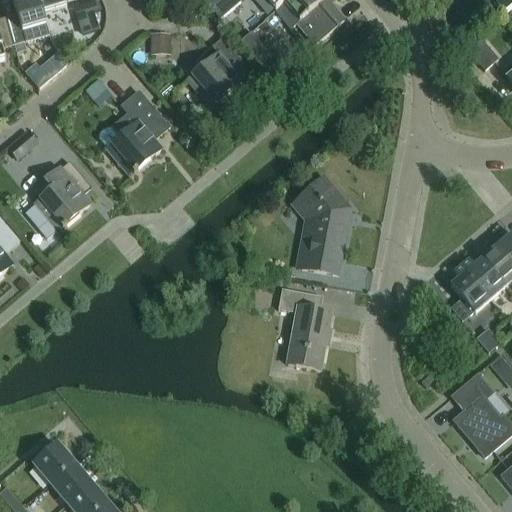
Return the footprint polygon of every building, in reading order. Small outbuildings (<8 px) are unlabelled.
[(14,49),(27,45),(51,38),(45,18),(44,18),(38,0),(11,0),(16,16),(5,19),(14,49)] [(38,0),(44,18),(45,18),(68,10),(66,4),(78,0),(38,0)] [(170,0),(165,0),(159,5),(168,16),(178,8),(170,0)] [(212,12),(225,0),(206,0),(204,2),(212,12)] [(220,21),(235,8),(241,3),(238,0),(225,0),(212,12),(220,21)] [(265,0),(276,12),(283,5),(289,0),(265,0)] [(289,0),(283,5),(276,12),(291,31),(296,27),(297,27),(296,26),(324,2),(325,2),(327,0),(289,0)] [(96,2),(76,9),(83,35),(98,31),(93,14),(100,11),(96,2)] [(335,14),(325,2),(324,2),(296,26),(297,27),(296,27),(314,48),(344,22),(336,13),(335,14)] [(0,20),(0,64),(7,62),(4,52),(14,49),(5,19),(0,20)] [(261,67),(271,58),(272,57),(250,33),(239,42),(261,67)] [(484,73),(498,62),(478,39),(465,50),(472,59),(484,73)] [(218,56),(187,82),(209,108),(207,110),(209,112),(218,105),(217,103),(241,83),(234,74),(242,67),(243,67),(221,40),(211,48),(218,56)] [(462,68),(471,61),(463,51),(454,59),(462,68)] [(125,60),(117,68),(132,84),(141,76),(125,60)] [(511,68),(511,67),(501,75),(511,87),(511,68)] [(99,137),(99,141),(108,151),(105,153),(129,181),(138,174),(136,172),(160,152),(152,142),(167,130),(169,132),(169,131),(138,94),(122,108),(137,125),(120,140),(112,130),(106,130),(99,137)] [(119,129),(131,123),(123,111),(112,118),(119,129)] [(17,161),(36,145),(29,137),(30,136),(29,135),(9,152),(17,161)] [(91,190),(69,164),(61,170),(60,168),(43,183),(51,193),(24,215),(47,242),(56,234),(58,237),(67,229),(65,228),(90,207),(82,197),(91,190)] [(338,278),(350,210),(324,179),(296,203),(309,218),(316,227),(316,231),(310,229),(304,255),(299,254),(296,270),(318,274),(338,278)] [(0,277),(12,267),(4,258),(13,250),(21,244),(0,219),(0,277)] [(511,236),(504,243),(499,237),(492,243),(511,266),(511,236)] [(505,289),(511,283),(511,266),(492,243),(484,249),(490,255),(482,262),(505,289)] [(505,289),(482,262),(473,269),(468,263),(461,269),(489,303),(505,289)] [(489,303),(461,269),(454,275),(459,281),(451,288),(462,301),(450,311),(463,325),(489,303)] [(342,284),(363,287),(365,276),(344,273),(342,284)] [(320,373),(331,316),(320,313),(322,299),(303,296),(282,292),(278,311),(297,314),(287,367),(300,369),(320,373)] [(502,344),(511,335),(511,329),(509,325),(495,337),(502,344)] [(500,359),(489,368),(495,374),(504,375),(510,370),(500,359)] [(493,395),(477,376),(451,398),(465,414),(454,424),(467,439),(470,437),(478,447),(475,449),(485,460),(511,436),(511,429),(503,419),(500,421),(484,402),(493,395)] [(50,487),(74,466),(57,447),(33,467),(50,487)] [(66,507),(91,486),(74,466),(50,487),(66,507)] [(511,469),(501,479),(511,492),(511,469)] [(70,511),(100,511),(107,506),(91,486),(66,507),(70,511)] [(0,497),(12,511),(20,511),(23,510),(6,490),(0,495),(0,497)]
